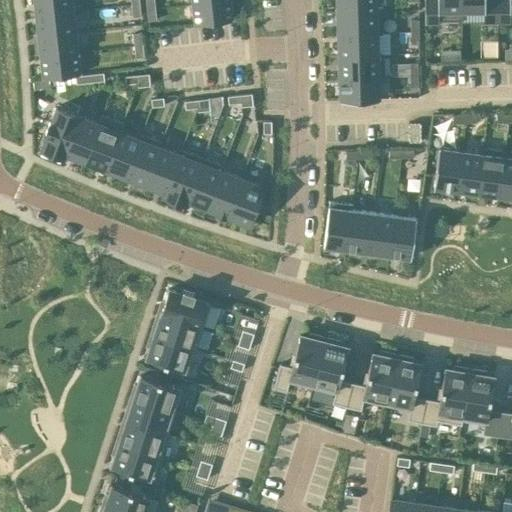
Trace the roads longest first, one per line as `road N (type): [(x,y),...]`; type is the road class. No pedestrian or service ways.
road 1 (residential): [(0,180),(94,223),(282,288)]
road 2 (residential): [(282,288),(295,233),(300,115),(294,0)]
road 3 (residential): [(282,288),(511,338)]
road 4 (residential): [(369,511),(377,454),(310,431),(286,506)]
